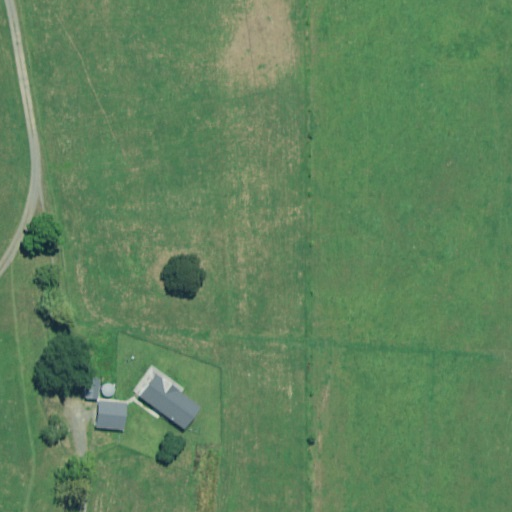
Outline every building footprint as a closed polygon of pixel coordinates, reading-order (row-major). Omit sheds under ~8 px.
[(198,405),(152,371),(135,394),(181,428),(198,405)] [(103,378),(90,376),(87,399),(100,401),(103,378)] [(128,405),(101,400),(97,425),(124,430),(128,405)] [(156,427),(144,426),(142,445),(154,446),(156,427)] [(196,511),(200,452),(183,451),(182,476),(163,475),(160,511),(196,511)]
